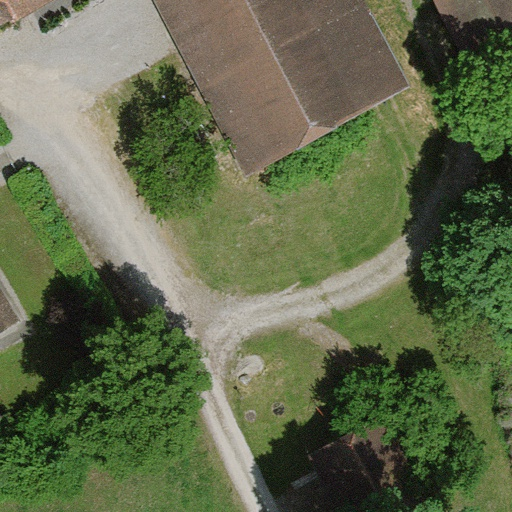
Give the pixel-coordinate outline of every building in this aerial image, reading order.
[(0,0),(0,44),(89,0),(0,0)] [(360,0),(166,0),(262,176),(412,94),(360,0)] [(511,0),(449,0),(493,90),(511,81),(511,0)] [(0,326),(15,318),(0,292),(0,326)] [(420,511),(378,431),(312,465),(337,511),(420,511)]
